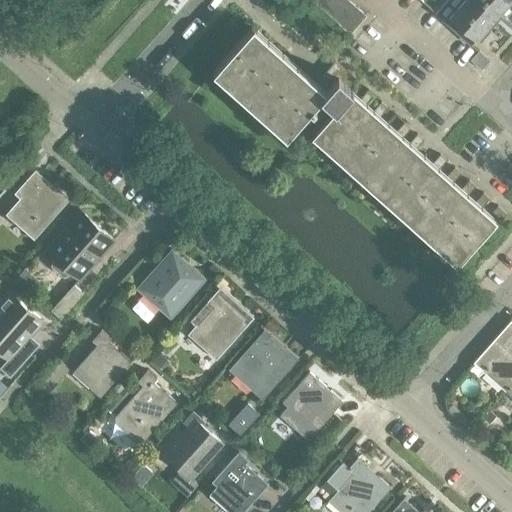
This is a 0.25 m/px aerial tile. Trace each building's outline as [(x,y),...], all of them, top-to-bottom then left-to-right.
[(320,0),(317,4),(326,11),(335,0),(320,0)] [(335,0),(326,11),(334,18),(350,0),(349,0),(335,0)] [(334,18),(342,26),(358,8),(350,0),(334,18)] [(446,0),(435,12),(468,41),(473,35),(477,38),(480,41),(490,30),(487,26),(493,20),(471,0),(446,0)] [(507,0),(471,0),(493,20),(509,2),(507,0)] [(358,8),(342,26),(350,33),(367,16),(358,8)] [(493,224),(343,90),(354,77),(336,60),(313,86),(249,29),(215,67),(214,70),(288,135),(307,113),(321,125),(313,134),(457,264),(493,224)] [(481,68),(490,58),(478,48),(470,58),(481,68)] [(360,96),(366,102),(374,94),(368,88),(360,96)] [(387,106),(381,100),(373,109),(380,114),(387,106)] [(410,127),(404,121),(396,129),(403,135),(410,127)] [(409,140),(415,146),(423,138),(417,132),(409,140)] [(432,161),(438,167),(446,158),(440,152),(432,161)] [(447,174),(453,180),(461,171),(454,166),(447,174)] [(35,237),(69,200),(35,170),(15,192),(21,197),(7,213),(35,237)] [(467,193),(475,185),(469,179),(461,187),(467,193)] [(475,200),(482,206),(489,198),(483,192),(475,200)] [(507,212),(497,204),(492,210),(501,218),(507,212)] [(71,270),(80,278),(114,240),(81,211),(71,222),(73,225),(67,232),(64,230),(47,249),(56,257),(51,262),(52,266),(62,276),(66,276),(71,270)] [(173,249),(163,260),(139,287),(172,317),(206,278),(173,249)] [(26,268),(22,272),(14,279),(24,288),(31,280),(29,270),(26,268)] [(61,318),(84,292),(74,283),(51,309),(61,318)] [(0,301),(0,349),(8,357),(1,366),(10,375),(31,351),(22,343),(44,319),(11,289),(0,301)] [(188,333),(216,358),(251,318),(219,289),(209,300),(213,305),(188,333)] [(511,319),(473,360),(483,369),(506,389),(511,382),(511,319)] [(101,396),(132,361),(108,340),(112,336),(102,328),(92,339),(97,343),(73,371),(101,396)] [(229,369),(263,399),(298,360),(264,330),(229,369)] [(163,369),(170,360),(160,351),(152,360),(163,369)] [(48,392),(69,367),(60,359),(39,384),(48,392)] [(143,384),(126,403),(116,415),(116,421),(138,440),(144,440),(178,401),(154,380),(157,377),(148,369),(138,380),(143,384)] [(281,414),(309,438),(343,400),(310,371),(283,401),(288,405),(281,414)] [(116,397),(124,387),(119,382),(111,392),(116,397)] [(108,408),(113,412),(130,393),(125,388),(108,408)] [(259,412),(247,401),(228,423),(240,433),(259,412)] [(193,477),(224,442),(201,421),(203,418),(193,409),(183,420),(189,425),(164,452),(193,477)] [(489,422),(494,416),(488,410),(483,417),(489,422)] [(249,459),(239,450),(212,481),(217,486),(211,493),(231,511),(243,511),(270,482),(246,462),(249,459)] [(327,478),(338,488),(329,499),(343,511),(367,511),(391,486),(380,475),(377,478),(365,468),(368,465),(358,456),(349,466),(343,461),(327,478)] [(141,485),(153,471),(143,462),(130,476),(141,485)] [(298,473),(293,465),(283,471),(288,479),(298,473)] [(393,496),(389,492),(383,499),(387,503),(393,496)] [(420,511),(404,497),(395,508),(391,511),(420,511)]
